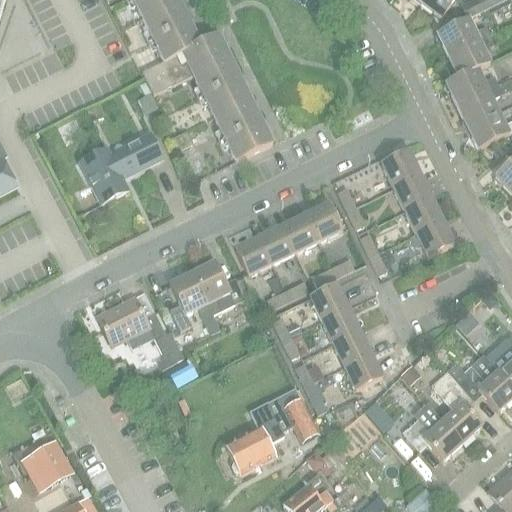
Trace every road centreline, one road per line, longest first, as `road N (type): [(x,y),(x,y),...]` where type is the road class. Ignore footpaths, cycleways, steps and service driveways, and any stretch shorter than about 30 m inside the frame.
road 1 (residential): [(36,314),(421,114)]
road 2 (residential): [(141,511),(36,314)]
road 3 (residential): [(511,280),(421,114)]
road 4 (residential): [(421,114),(384,39),(345,0)]
